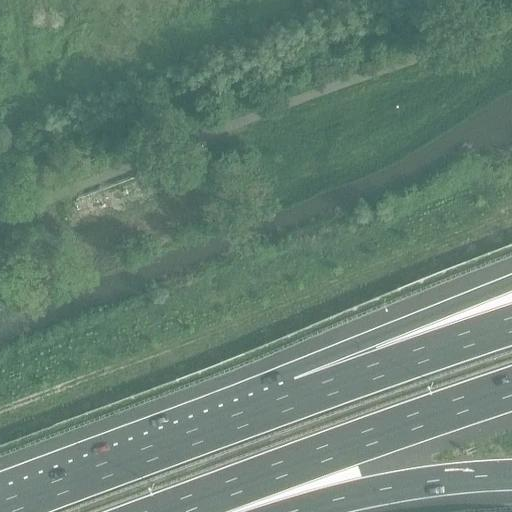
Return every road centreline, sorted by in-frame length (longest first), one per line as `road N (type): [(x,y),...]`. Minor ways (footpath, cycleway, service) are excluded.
road 1 (motorway): [(168,511),(511,389)]
road 2 (motorway): [(300,398),(0,509)]
road 3 (motorway): [(243,511),(511,476)]
road 4 (motorway): [(511,289),(300,398)]
road 5 (motorway): [(511,326),(300,398)]
